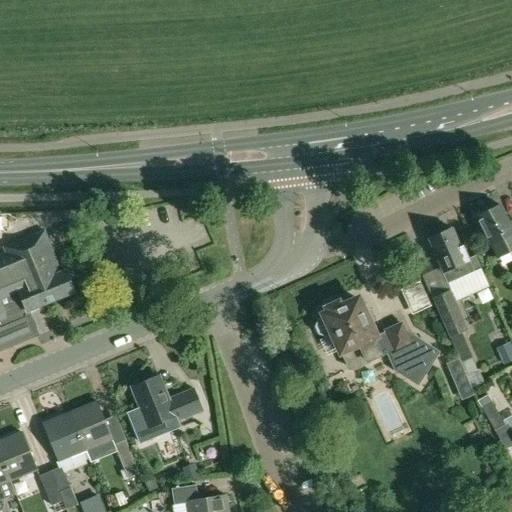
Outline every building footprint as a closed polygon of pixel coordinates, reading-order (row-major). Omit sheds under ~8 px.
[(478,218),(493,247),(493,248),(498,257),(511,250),(511,220),(509,222),(502,206),(478,218)] [(447,283),(480,269),(475,256),(469,259),(463,246),(461,247),(454,230),(429,241),(441,268),(447,283)] [(29,277),(15,283),(21,299),(26,311),(26,312),(76,292),(67,271),(62,273),(48,239),(28,247),(40,278),(31,282),(29,277)] [(28,247),(0,257),(0,349),(37,335),(29,317),(27,318),(24,312),(26,311),(21,299),(15,283),(29,277),(31,282),(40,278),(28,247)] [(458,357),(459,359),(461,363),(471,359),(468,351),(461,334),(467,331),(455,302),(450,290),(432,299),(458,357)] [(318,318),(315,327),(318,334),(326,337),(333,333),(348,366),(354,369),(365,364),(364,363),(386,353),(394,371),(418,386),(439,352),(405,331),(402,323),(385,331),(387,334),(377,338),(371,325),(374,323),(368,309),(364,311),(359,299),(343,307),(340,301),(325,308),(328,314),(318,318)] [(511,351),(508,343),(497,348),(504,364),(511,361),(511,351)] [(459,359),(447,364),(460,394),(472,389),(466,376),(461,363),(459,359)] [(478,371),(466,376),(472,389),(473,390),(483,384),(478,371)] [(160,376),(133,387),(150,428),(176,417),(178,421),(205,410),(196,389),(170,400),(160,376)] [(487,395),(477,400),(505,450),(511,445),(511,427),(510,429),(506,422),(504,424),(487,395)] [(97,401),(70,412),(85,447),(86,451),(113,440),(97,401)] [(70,412),(44,423),(59,462),(71,457),(77,471),(92,464),(86,451),(85,447),(70,412)] [(22,432),(0,441),(0,455),(11,482),(38,471),(22,432)] [(126,440),(114,445),(128,479),(140,474),(126,440)] [(0,455),(0,501),(16,495),(11,482),(0,455)] [(195,463),(182,468),(186,480),(199,475),(195,463)] [(62,467),(51,472),(63,502),(67,510),(78,505),(62,467)] [(51,472),(39,476),(52,506),(63,502),(51,472)] [(195,485),(171,489),(174,504),(187,502),(190,502),(198,500),(195,485)] [(122,492),(115,495),(119,507),(127,504),(122,492)] [(188,511),(229,511),(227,495),(205,499),(198,500),(190,502),(187,502),(188,511)] [(106,498),(90,507),(92,511),(109,511),(113,510),(106,498)]
